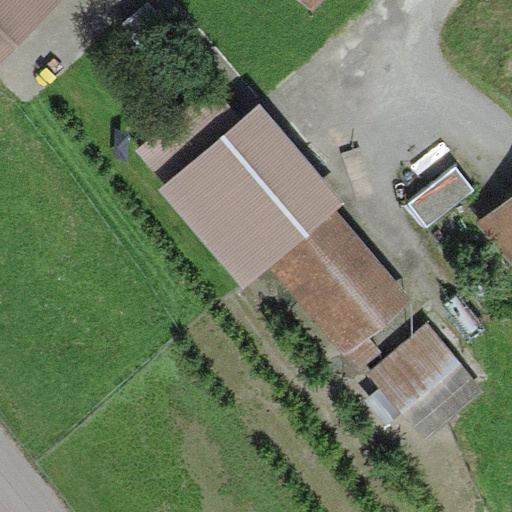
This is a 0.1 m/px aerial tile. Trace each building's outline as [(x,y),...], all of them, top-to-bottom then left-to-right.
[(0,0),(0,53),(54,0),(0,0)] [(215,80),(137,145),(164,176),(241,112),(215,80)] [(345,195),(260,96),(241,112),(164,176),(160,181),(245,280),(267,261),(336,203),(345,195)] [(511,186),(475,218),(511,260),(511,186)] [(336,203),(267,261),(344,352),(414,294),(336,203)] [(431,319),(370,368),(425,437),(447,419),(486,388),(431,319)]
